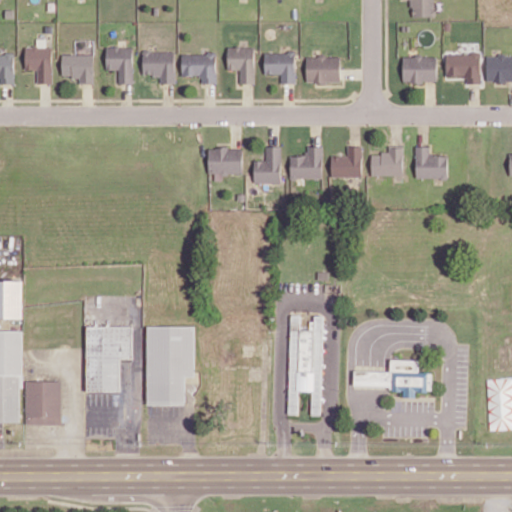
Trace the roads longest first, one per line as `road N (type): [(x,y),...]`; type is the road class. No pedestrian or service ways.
road 1 (residential): [(511,115),(0,113)]
road 2 (primary): [(511,477),(0,477)]
